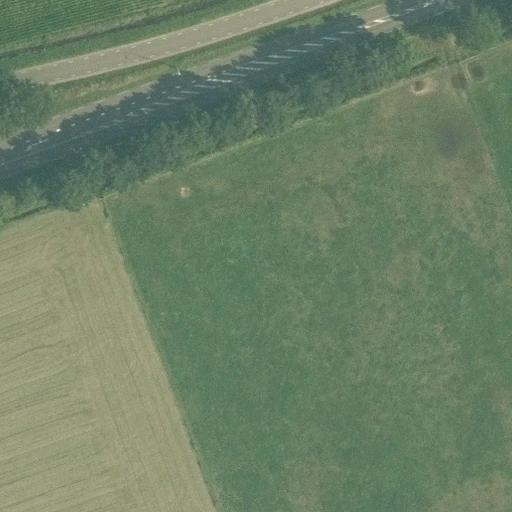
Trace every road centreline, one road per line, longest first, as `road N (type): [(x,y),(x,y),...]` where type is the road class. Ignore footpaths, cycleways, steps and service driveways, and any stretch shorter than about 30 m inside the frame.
road 1 (secondary): [(0,157),(439,0)]
road 2 (unclassified): [(0,88),(163,48),(307,0)]
